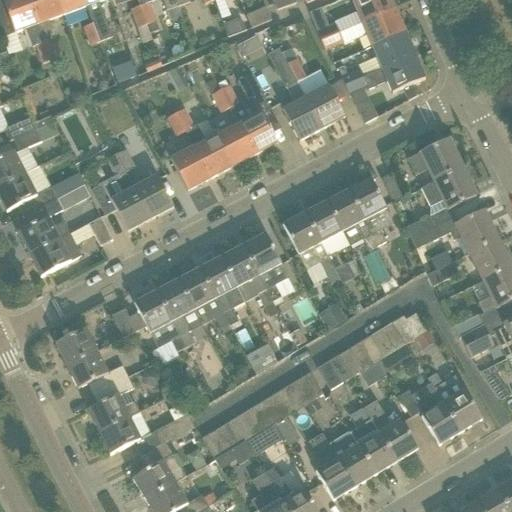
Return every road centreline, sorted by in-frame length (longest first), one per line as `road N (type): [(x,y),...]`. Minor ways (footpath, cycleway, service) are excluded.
road 1 (residential): [(0,340),(466,95)]
road 2 (residential): [(82,511),(0,345)]
road 3 (residential): [(405,511),(511,442)]
